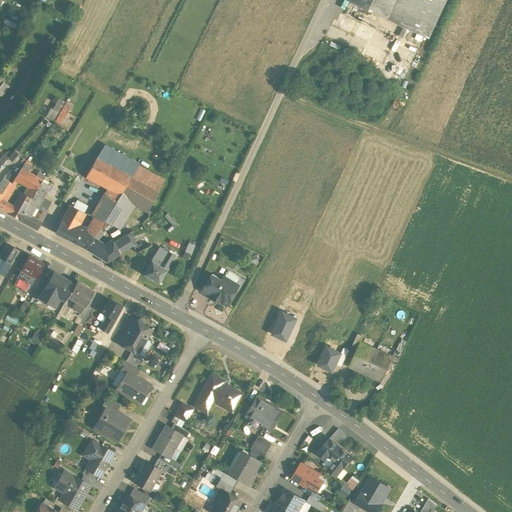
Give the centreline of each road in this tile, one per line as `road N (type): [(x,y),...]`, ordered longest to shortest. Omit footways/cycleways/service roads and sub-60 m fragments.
road 1 (track): [(511,183),(280,94)]
road 2 (tertiary): [(201,329),(0,221)]
road 3 (residential): [(201,329),(97,511)]
road 4 (tertiary): [(317,397),(201,329)]
road 5 (residential): [(317,397),(252,511)]
road 6 (tertiary): [(419,474),(317,397)]
